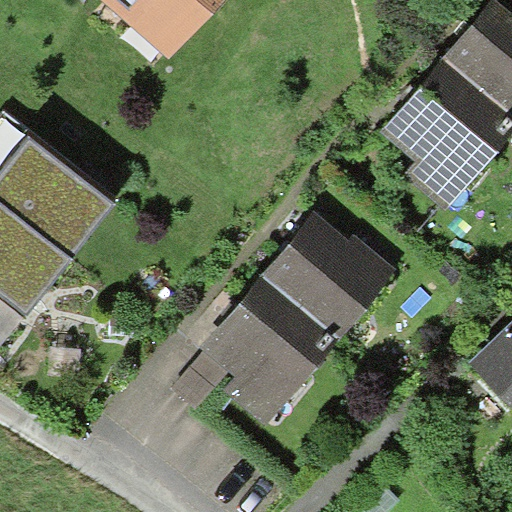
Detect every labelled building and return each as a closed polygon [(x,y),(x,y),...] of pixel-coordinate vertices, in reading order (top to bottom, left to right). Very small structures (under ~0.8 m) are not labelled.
[(220,0),(111,0),(172,54),(220,0)] [(511,31),(485,9),(436,68),(505,125),(511,116),(511,31)] [(456,183),(505,125),(436,68),(388,126),(456,183)] [(35,116),(0,160),(0,198),(78,259),(131,192),(35,116)] [(0,198),(0,307),(24,326),(78,259),(0,198)] [(305,225),(256,283),(324,340),(373,282),(305,225)] [(275,399),(324,340),(256,283),(207,341),(275,399)] [(511,327),(480,358),(511,391),(511,327)]
